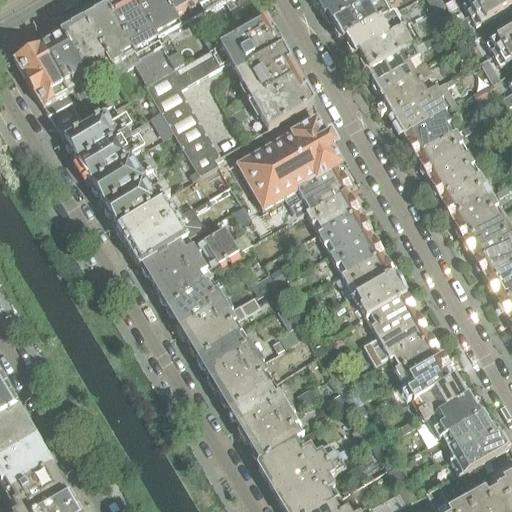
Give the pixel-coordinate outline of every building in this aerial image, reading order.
[(135,71),(147,92),(184,70),(178,59),(167,41),(179,34),(159,0),(130,0),(129,0),(121,0),(117,3),(115,9),(107,13),(101,12),(94,16),(93,21),(84,26),(117,81),(135,71)] [(202,21),(190,0),(159,0),(179,34),(202,21)] [(225,8),(220,0),(190,0),(202,21),(225,8)] [(238,0),(220,0),(225,8),(230,16),(230,15),(236,25),(242,21),(236,11),(235,11),(231,4),(238,0)] [(374,4),(371,0),(310,0),(309,4),(313,12),(319,13),(323,22),(327,20),(332,28),(374,4)] [(511,0),(477,0),(462,9),(467,17),(453,25),(468,48),(474,44),(464,28),(470,24),(476,32),(511,9),(511,0)] [(345,44),(393,16),(388,5),(384,7),(381,1),(374,4),(332,28),(334,33),(333,38),(337,44),(342,46),(345,44)] [(242,37),(265,24),(258,12),(242,21),(236,25),(235,25),(242,37)] [(355,62),(358,60),(403,35),(403,33),(398,24),(400,22),(395,15),(393,16),(345,44),(347,48),(346,53),(350,60),(355,62)] [(117,81),(84,26),(78,24),(71,29),(69,34),(62,39),(95,95),(108,86),(109,87),(117,83),(116,82),(117,82),(117,81)] [(282,53),(265,24),(242,37),(242,38),(219,51),(229,68),(235,80),(282,53)] [(368,78),(413,52),(416,50),(420,47),(410,29),(403,33),(403,35),(358,60),(360,64),(359,69),(363,76),(368,78)] [(511,33),(486,49),(500,72),(511,64),(511,33)] [(95,95),(62,39),(60,39),(56,38),(50,42),(48,46),(37,53),(67,101),(75,96),(88,116),(102,107),(95,95)] [(425,53),(437,47),(433,41),(422,47),(425,53)] [(67,101),(37,53),(33,51),(29,54),(24,53),(14,58),(13,63),(15,66),(14,66),(43,114),(67,101)] [(197,86),(229,68),(219,51),(209,56),(196,64),(187,69),(197,86)] [(379,98),(422,73),(417,64),(419,63),(413,52),(368,78),(372,84),(370,89),(375,97),(379,98)] [(314,109),(297,81),(282,53),(235,80),(247,100),(237,106),(223,114),(232,130),(248,121),(256,116),(267,136),(314,109)] [(452,65),(448,59),(438,65),(442,72),(452,65)] [(499,84),(487,64),(479,68),(491,89),(499,84)] [(187,92),(197,86),(187,69),(184,70),(147,92),(145,93),(156,110),(181,96),(187,93),(187,92)] [(391,119),(434,94),(428,85),(431,83),(425,72),(422,73),(379,98),(384,105),(382,110),(387,118),(391,119)] [(122,91),(129,86),(124,80),(122,79),(117,82),(116,82),(117,83),(122,91)] [(449,114),(456,110),(447,92),(456,87),(454,83),(434,94),(391,119),(395,126),(394,131),(399,138),(403,140),(444,117),(447,116),(449,114)] [(511,88),(510,90),(511,94),(511,99),(501,106),(505,113),(511,108),(511,88)] [(162,121),(187,107),(181,96),(156,110),(162,121)] [(78,169),(127,138),(131,135),(125,125),(121,128),(112,115),(108,118),(102,107),(88,116),(57,134),(65,147),(65,151),(68,156),(71,157),(78,169)] [(169,133),(194,118),(187,107),(162,121),(169,133)] [(415,160),(456,138),(444,117),(403,140),(408,149),(407,152),(411,158),(414,159),(415,160)] [(175,143),(200,129),(194,118),(169,133),(175,143)] [(338,173),(342,171),(342,170),(333,154),(336,152),(330,140),(326,142),(317,125),(289,139),(289,140),(237,169),(236,169),(235,172),(236,172),(261,215),(261,216),(264,217),(264,216),(285,204),(338,173)] [(464,140),(476,133),(473,127),(461,134),(464,140)] [(182,154),(207,140),(200,129),(175,143),(182,154)] [(90,189),(139,160),(144,157),(138,147),(133,149),(127,138),(78,169),(78,173),(80,177),(84,179),(90,189)] [(427,181),(468,158),(456,138),(415,160),(420,169),(419,173),(423,179),(426,180),(427,181)] [(188,165),(213,151),(207,140),(182,154),(188,165)] [(479,178),(476,172),(471,163),(476,160),(476,161),(488,154),(485,149),(468,158),(427,181),(432,190),(431,194),(435,199),(438,201),(439,202),(479,178)] [(218,172),(214,166),(219,163),(219,161),(213,151),(188,165),(195,176),(199,183),(218,172)] [(103,210),(153,181),(157,178),(151,169),(146,171),(139,160),(90,189),(91,190),(91,194),(93,199),(97,201),(103,210)] [(346,196),(350,194),(349,193),(349,189),(346,183),(343,182),(338,173),(285,204),(291,214),(303,207),(309,216),(305,218),(306,219),(346,196)] [(199,183),(195,176),(186,182),(190,188),(199,183)] [(451,223),(491,200),(479,178),(439,202),(444,211),(443,215),(446,220),(450,221),(451,223)] [(116,232),(166,203),(170,200),(163,190),(160,193),(153,181),(103,210),(104,212),(104,216),(106,220),(110,222),(116,232)] [(499,202),(511,194),(511,191),(510,189),(496,197),(499,202)] [(317,240),(358,217),(357,215),(358,212),(355,206),(351,205),(346,196),(306,219),(317,240)] [(463,244),(503,221),(491,200),(451,223),(456,232),(455,236),(458,241),(462,242),(463,244)] [(127,254),(193,214),(190,210),(176,218),(166,203),(116,232),(115,234),(127,254)] [(140,273),(142,272),(187,245),(181,234),(184,232),(181,227),(211,209),(208,204),(193,214),(127,254),(138,273),(140,273)] [(250,223),(244,211),(231,219),(238,231),(246,226),(250,223)] [(329,260),(369,237),(369,236),(370,232),(366,227),(363,226),(358,217),(317,240),(329,260)] [(475,265),(511,243),(511,236),(503,221),(463,244),(464,245),(463,249),(466,255),(470,256),(475,265)] [(258,246),(266,241),(260,230),(259,231),(259,230),(251,235),(246,226),(238,231),(244,240),(251,251),(258,247),(258,246)] [(155,292),(231,246),(224,235),(193,254),(187,245),(142,272),(150,285),(155,292)] [(341,281),(381,258),(381,257),(382,253),(378,248),(375,246),(369,237),(329,260),(341,281)] [(217,271),(251,251),(244,240),(232,248),(231,246),(155,292),(159,300),(167,313),(210,287),(211,286),(206,277),(217,270),(217,271)] [(487,285),(511,271),(511,243),(475,265),(476,266),(475,270),(478,276),(482,277),(487,285)] [(353,303),(393,279),(393,278),(394,274),(390,268),(387,267),(381,258),(341,281),(348,292),(353,303)] [(498,305),(511,296),(511,271),(487,285),(488,287),(486,291),(490,297),(493,297),(498,305)] [(278,273),(270,279),(276,289),(285,284),(278,273)] [(365,323),(405,300),(400,291),(401,288),(398,282),(394,281),(393,279),(353,303),(365,323)] [(258,300),(274,290),(268,280),(251,291),(256,300),(258,300)] [(286,285),(276,291),(284,303),(294,298),(286,285)] [(232,315),(221,298),(218,299),(210,287),(167,313),(174,326),(175,326),(179,333),(202,320),(208,330),(232,315)] [(510,327),(511,326),(511,296),(498,305),(499,308),(498,312),(502,317),(505,318),(510,327)] [(377,344),(417,321),(412,312),(413,308),(410,303),(406,302),(405,300),(365,323),(377,344)] [(304,313),(299,305),(288,312),(293,320),(304,313)] [(198,365),(241,338),(235,329),(238,326),(232,315),(208,330),(202,320),(179,333),(176,335),(182,346),(186,344),(190,352),(198,365)] [(303,325),(299,318),(293,322),(297,328),(303,325)] [(389,365),(429,342),(424,333),(425,329),(422,324),(418,323),(417,321),(377,344),(389,365)] [(297,333),(279,344),(285,354),(304,343),(297,333)] [(263,367),(250,347),(247,348),(241,338),(198,365),(205,377),(206,377),(210,384),(233,371),(239,382),(263,367)] [(401,386),(441,363),(436,354),(437,350),(434,344),(430,343),(429,342),(389,365),(401,386)] [(332,367),(320,347),(313,352),(324,371),(332,367)] [(412,406),(453,383),(448,375),(449,371),(446,365),(442,364),(441,363),(401,386),(400,386),(412,406)] [(229,416),(272,390),(266,380),(269,378),(263,367),(239,382),(233,371),(210,384),(207,387),(213,398),(217,395),(221,403),(229,416)] [(338,367),(326,373),(337,394),(338,395),(349,388),(338,367)] [(424,428),(426,426),(465,403),(460,395),(461,391),(458,385),(454,384),(453,383),(412,406),(411,407),(417,417),(424,428)] [(5,393),(0,384),(0,423),(17,414),(4,393),(5,393)] [(364,407),(351,387),(338,395),(351,415),(352,414),(364,407)] [(294,419),(281,398),(278,399),(272,390),(229,416),(236,429),(237,429),(241,436),(264,422),(270,433),(294,419)] [(316,405),(309,394),(296,402),(303,413),(316,405)] [(339,400),(328,406),(334,417),(345,411),(340,401),(339,400)] [(440,445),(480,422),(475,414),(476,410),(473,404),(469,403),(468,401),(465,403),(426,426),(438,446),(440,445)] [(399,415),(409,409),(406,404),(396,410),(399,415)] [(357,422),(372,413),(367,405),(364,407),(352,414),(357,422)] [(39,452),(34,443),(29,435),(17,414),(0,423),(0,487),(6,498),(50,471),(39,452)] [(259,467),(303,441),(297,431),(300,429),(299,427),(298,427),(294,419),(270,433),(264,422),(241,436),(238,438),(244,449),(248,447),(252,454),(252,455),(259,467)] [(452,464),(494,440),(490,432),(491,428),(488,423),(483,421),(483,420),(480,422),(440,445),(452,464)] [(414,432),(411,426),(399,432),(403,439),(414,432)] [(366,445),(360,436),(359,433),(351,438),(358,450),(366,445)] [(459,483),(482,471),(510,455),(502,440),(497,438),(494,440),(452,464),(449,466),(459,483)] [(345,473),(341,466),(351,460),(347,452),(335,458),(332,451),(315,461),(309,452),(303,441),(259,467),(259,468),(258,472),(281,511),(327,511),(340,504),(333,493),(334,493),(328,484),(345,473)] [(396,470),(384,450),(374,456),(386,476),(396,470)] [(511,511),(511,457),(510,455),(482,471),(506,511),(511,511)] [(74,510),(66,497),(64,493),(63,493),(50,471),(6,498),(14,511),(74,511),(73,510),(74,510)] [(506,511),(482,471),(459,483),(437,496),(445,511),(506,511)] [(406,489),(396,472),(387,477),(397,494),(406,489)] [(416,505),(407,490),(397,496),(406,511),(416,505)]
